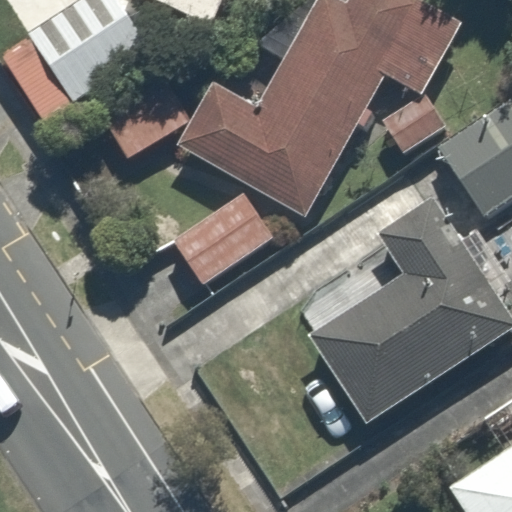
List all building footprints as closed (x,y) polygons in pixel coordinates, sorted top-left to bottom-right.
[(123,0),(96,0),(36,37),(78,105),(158,55),(123,0)] [(242,0),(168,0),(234,24),(242,0)] [(353,0),(350,7),(338,0),(322,0),(263,106),(218,82),(181,149),(315,222),(392,82),(421,98),(465,20),(429,0),(353,0)] [(102,114),(135,161),(188,124),(155,77),(102,114)] [(511,105),(442,146),(485,219),(511,203),(511,105)] [(244,196),(173,246),(207,294),(278,245),(244,196)] [(405,275),(309,336),(366,425),(511,331),(511,322),(432,198),(378,233),(405,275)] [(511,511),(511,448),(456,483),(473,511),(511,511)]
